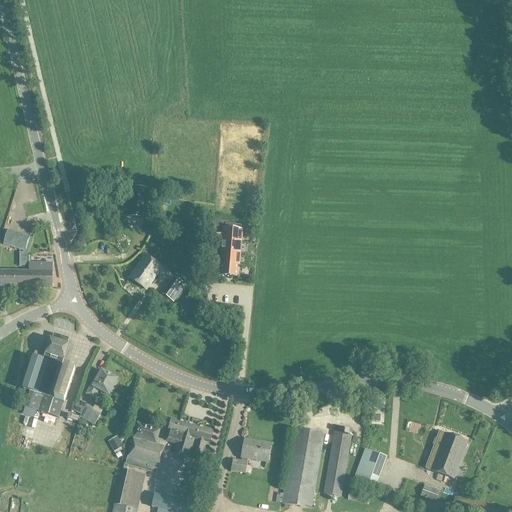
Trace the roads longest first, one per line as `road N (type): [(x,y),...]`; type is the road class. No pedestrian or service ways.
road 1 (unclassified): [(74,301),(1,0)]
road 2 (unclassified): [(502,417),(421,386),(364,381),(241,393)]
road 3 (unclassified): [(241,393),(172,374),(115,342),(74,301)]
